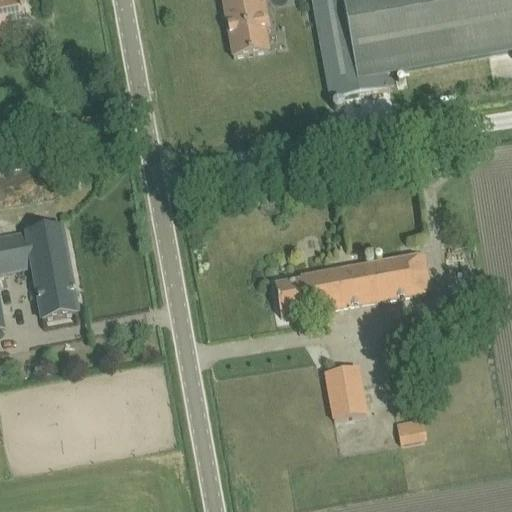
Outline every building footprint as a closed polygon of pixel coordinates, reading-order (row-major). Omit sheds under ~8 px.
[(263,0),(222,0),(234,62),(268,55),(264,32),(269,31),(263,0)] [(390,93),(387,77),(511,54),(511,0),(311,0),(331,104),(390,93)] [(0,37),(26,33),(21,1),(0,5),(0,37)] [(62,231),(42,234),(0,241),(0,331),(4,331),(0,302),(0,278),(34,273),(42,324),(58,321),(78,318),(62,231)] [(424,258),(321,278),(302,281),(302,285),(275,290),(281,321),(308,316),(308,320),(328,316),(432,296),(424,258)] [(469,351),(464,323),(381,337),(386,365),(469,351)] [(325,378),(333,425),(369,418),(365,396),(360,371),(325,378)] [(423,422),(397,427),(401,450),(428,445),(423,422)]
